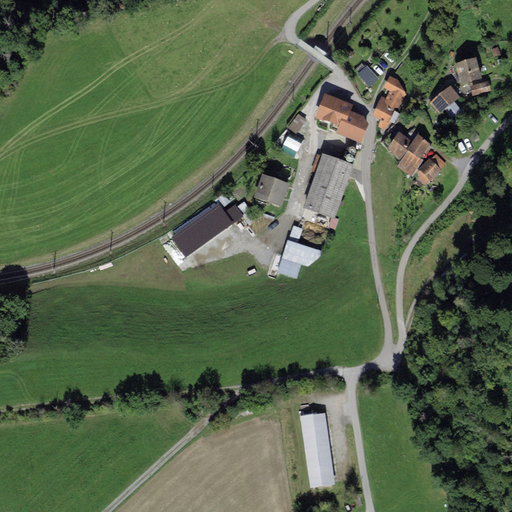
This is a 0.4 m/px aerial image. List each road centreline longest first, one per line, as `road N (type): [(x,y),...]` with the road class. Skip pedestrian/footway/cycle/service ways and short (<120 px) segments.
road 1 (track): [(352,375),(306,373),(237,394),(106,511)]
road 2 (residential): [(387,352),(403,339),(399,283),(413,239),(511,118)]
road 3 (residential): [(369,113),(367,197),(387,352)]
road 4 (residential): [(371,511),(352,375),(387,352)]
road 5 (unclassified): [(369,113),(334,68),(292,36),(295,18),(315,0)]
